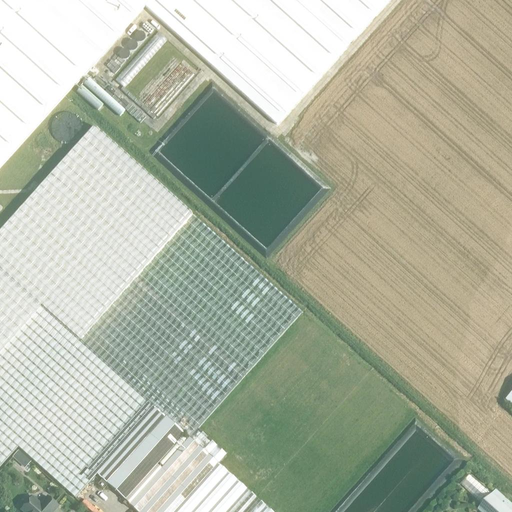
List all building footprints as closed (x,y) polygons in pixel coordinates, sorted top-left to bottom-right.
[(0,0),(0,168),(146,7),(277,125),(389,0),(0,0)] [(117,78),(125,86),(168,40),(159,32),(117,78)] [(124,109),(91,80),(86,86),(118,115),(124,109)] [(94,127),(0,231),(0,351),(41,305),(79,340),(191,214),(94,127)] [(304,313),(191,214),(79,340),(41,305),(0,351),(0,467),(18,447),(75,499),(97,475),(106,483),(125,500),(125,501),(129,505),(136,511),(270,511),(193,442),(304,313)] [(480,511),(511,511),(511,503),(496,490),(478,510),(480,511)] [(38,501),(33,496),(21,510),(23,511),(54,511),(59,506),(47,495),(42,502),(39,499),(38,501)]
